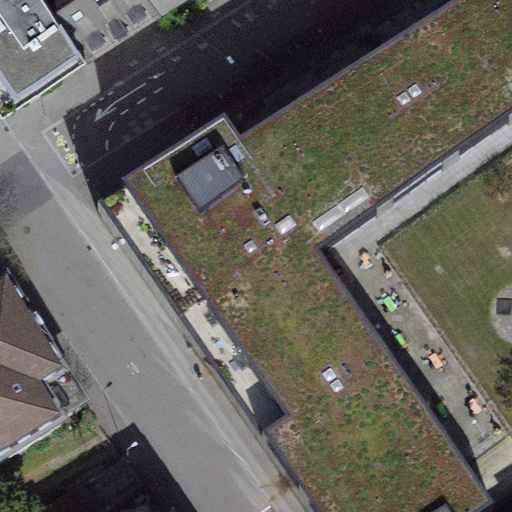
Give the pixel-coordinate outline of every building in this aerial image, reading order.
[(85,43),(58,0),(0,0),(0,73),(12,91),(85,43)] [(152,0),(58,0),(85,43),(98,34),(152,0)] [(511,0),(431,0),(360,45),(511,273),(511,0)] [(280,97),(267,105),(334,207),(439,359),(511,315),(511,273),(360,45),(280,97)] [(504,511),(511,507),(511,469),(439,359),(334,207),(267,105),(186,156),(96,213),(304,511),(504,511)] [(45,348),(4,288),(0,290),(0,463),(60,426),(58,423),(83,407),(62,374),(60,375),(51,362),(43,349),(45,348)] [(511,469),(511,315),(439,359),(511,469)] [(160,511),(158,508),(145,491),(111,511),(160,511)]
